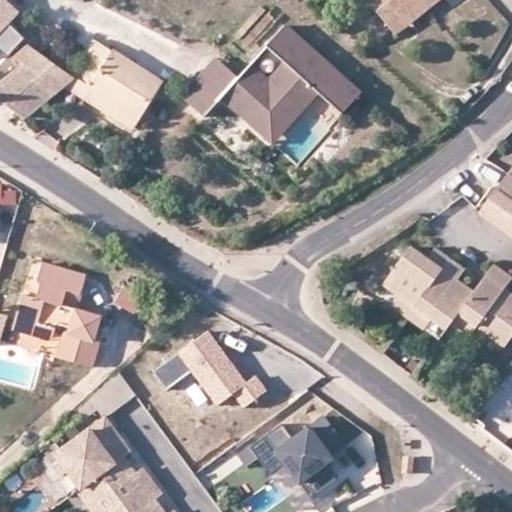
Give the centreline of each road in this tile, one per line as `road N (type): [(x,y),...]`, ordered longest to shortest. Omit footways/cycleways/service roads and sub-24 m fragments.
road 1 (tertiary): [(260,307),(320,243),(412,188),(511,99)]
road 2 (tertiary): [(0,144),(260,307)]
road 3 (tertiary): [(260,307),(474,454)]
